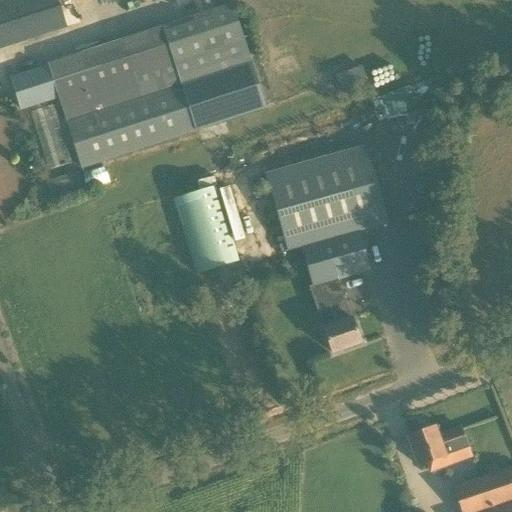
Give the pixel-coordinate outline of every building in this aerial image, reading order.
[(0,48),(65,27),(56,0),(15,0),(0,5),(0,48)] [(183,83),(165,30),(31,72),(11,78),(22,111),(59,98),(81,169),(267,109),(251,61),(183,83)] [(374,123),(411,111),(404,88),(367,100),(374,123)] [(52,105),(30,112),(49,170),(70,163),(52,105)] [(363,147),(268,175),(291,252),(304,247),(314,286),(337,280),(369,271),(357,232),(386,224),(363,147)] [(197,275),(241,262),(217,186),(174,200),(197,275)] [(360,344),(337,280),(314,286),(310,288),(326,329),(323,330),(332,354),(360,344)] [(445,453),(466,445),(460,429),(438,437),(434,427),(407,437),(418,466),(426,463),(429,473),(450,465),(445,453)] [(511,511),(511,468),(453,487),(461,511),(511,511)]
